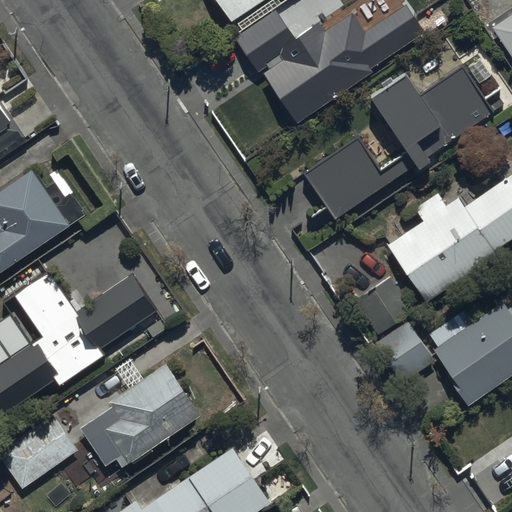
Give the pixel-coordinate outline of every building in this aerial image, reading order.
[(217,0),(232,21),(264,0),(217,0)] [(511,5),(511,0),(467,0),(483,24),(511,5)] [(276,10),(238,36),(298,124),(374,72),(371,68),(424,32),(406,5),(366,32),(353,14),(326,32),(319,22),(296,39),(276,10)] [(511,15),(493,28),(511,56),(511,15)] [(360,140),(307,174),(334,216),(495,112),(462,62),(420,90),(407,71),(372,93),(411,152),(381,172),(360,140)] [(0,157),(29,138),(0,96),(0,157)] [(0,189),(0,274),(72,227),(89,215),(61,173),(43,184),(32,168),(0,189)] [(457,197),(387,245),(426,302),(511,243),(511,175),(464,208),(457,197)] [(132,275),(78,311),(51,271),(14,296),(41,336),(0,363),(0,419),(58,381),(63,388),(109,357),(104,350),(158,313),(132,275)] [(390,275),(358,296),(381,330),(413,309),(390,275)] [(511,316),(504,305),(438,350),(472,400),(511,373),(511,316)] [(437,358),(411,321),(378,344),(404,381),(437,358)] [(112,477),(201,417),(167,366),(78,426),(112,477)] [(463,465),(502,438),(493,426),(501,421),(484,395),(437,427),(463,465)] [(0,447),(0,461),(20,491),(79,452),(52,412),(0,447)] [(232,447),(144,507),(140,501),(123,511),(260,511),(271,505),(232,447)]
